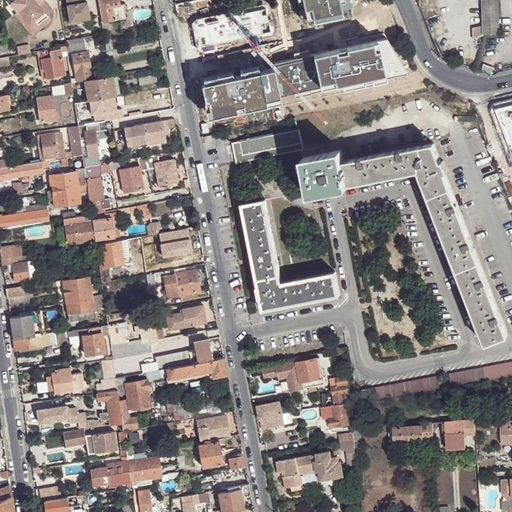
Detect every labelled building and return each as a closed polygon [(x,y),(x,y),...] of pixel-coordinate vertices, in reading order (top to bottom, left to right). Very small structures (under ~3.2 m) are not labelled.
[(19,10),(23,7),(16,0),(14,0),(12,2),(19,10)] [(16,0),(23,7),(19,10),(30,23),(35,20),(41,28),(51,20),(46,14),(52,9),(44,0),(41,0),(41,1),(37,3),(34,0),(16,0)] [(65,0),(69,22),(90,19),(87,2),(84,2),(84,0),(65,0)] [(104,34),(109,33),(110,32),(108,21),(126,18),(123,4),(120,5),(119,0),(99,0),(103,21),(102,21),(104,33),(104,34)] [(199,0),(192,2),(194,12),(210,9),(210,10),(232,6),(230,0),(199,0)] [(316,26),(344,19),(341,4),(345,3),(344,0),(297,0),(298,3),(302,2),(307,23),(315,21),(316,26)] [(483,0),(485,36),(499,35),(498,0),(483,0)] [(176,5),(178,16),(194,12),(192,2),(176,5)] [(196,19),(192,24),(196,48),(271,32),(265,9),(226,18),(223,14),(196,19)] [(30,23),(19,10),(15,13),(32,35),(41,28),(35,20),(30,23)] [(207,81),(204,82),(211,114),(285,99),(282,90),(296,87),(297,91),(345,80),(346,85),(388,76),(386,71),(410,67),(390,33),(380,34),(381,39),(349,46),(350,49),(340,51),(339,48),(318,53),(318,50),(274,59),(277,67),(262,69),(261,65),(242,68),(243,73),(236,75),(235,70),(206,75),(207,81)] [(86,48),(85,41),(68,44),(69,52),(86,48)] [(0,53),(9,52),(8,42),(0,43),(0,53)] [(17,46),(18,55),(31,52),(29,44),(17,46)] [(50,49),(40,50),(43,69),(45,69),(47,78),(66,75),(62,49),(50,51),(50,49)] [(40,50),(37,51),(42,79),(47,78),(45,69),(43,69),(40,50)] [(85,80),(94,78),(89,51),(73,54),(78,81),(85,80)] [(9,57),(0,58),(0,67),(10,66),(9,57)] [(117,96),(114,75),(94,78),(85,80),(89,101),(92,100),(102,99),(109,97),(117,96)] [(73,94),(72,83),(63,84),(65,96),(73,94)] [(7,95),(0,96),(0,111),(10,110),(8,102),(7,95)] [(53,96),(37,98),(40,122),(56,119),(53,96)] [(111,106),(109,97),(102,99),(104,107),(111,106)] [(104,107),(102,99),(92,100),(93,113),(84,115),(85,124),(87,124),(99,122),(106,120),(104,107)] [(143,124),(147,141),(165,138),(165,134),(164,128),(167,127),(175,126),(173,118),(143,124)] [(100,131),(99,122),(87,124),(88,130),(95,129),(97,139),(107,138),(106,130),(100,131)] [(127,145),(147,141),(143,124),(124,127),(127,145)] [(83,155),(78,125),(69,127),(73,157),(83,155)] [(87,156),(98,155),(97,139),(95,129),(88,130),(85,130),(87,156)] [(299,130),(232,144),(237,165),(303,150),(299,130)] [(60,132),(54,133),(57,152),(63,151),(60,132)] [(57,152),(54,133),(41,135),(45,158),(58,156),(57,152)] [(43,161),(46,161),(45,158),(41,135),(37,136),(41,162),(43,161)] [(433,143),(343,162),(347,184),(355,182),(355,183),(392,176),(418,171),(427,193),(443,236),(455,267),(470,306),(485,344),(507,336),(445,173),(440,162),(433,143)] [(302,158),(309,191),(347,184),(343,162),(340,151),(302,158)] [(158,154),(145,156),(147,163),(154,162),(158,185),(178,182),(174,159),(159,161),(158,154)] [(94,165),(99,164),(98,155),(87,156),(83,156),(85,166),(94,165)] [(145,156),(138,157),(139,165),(120,169),(124,191),(143,187),(140,169),(148,168),(147,163),(145,156)] [(63,166),(62,158),(58,159),(49,160),(50,166),(51,171),(63,168),(63,166)] [(44,167),(43,161),(41,162),(5,167),(0,168),(0,179),(43,172),(44,172),(44,167)] [(111,174),(109,162),(99,164),(94,165),(97,177),(100,176),(109,175),(111,174)] [(97,177),(94,165),(85,166),(85,168),(86,176),(87,179),(97,177)] [(77,178),(86,176),(85,168),(76,169),(76,171),(77,178)] [(77,178),(76,171),(50,175),(52,189),(54,199),(55,207),(81,203),(79,192),(77,178)] [(79,192),(88,190),(87,179),(86,176),(77,178),(79,192)] [(92,214),(102,212),(102,210),(100,197),(103,196),(100,176),(97,177),(87,179),(88,190),(92,214)] [(11,187),(12,193),(23,192),(28,191),(27,184),(11,187)] [(347,184),(309,191),(309,196),(348,188),(347,184)] [(109,195),(103,196),(100,197),(102,210),(110,208),(109,195)] [(336,272),(282,282),(267,200),(266,199),(243,204),(249,236),(263,310),(310,302),(340,296),(336,272)] [(48,210),(47,202),(29,205),(29,208),(27,208),(27,212),(48,210)] [(151,217),(148,203),(137,206),(138,211),(139,220),(151,217)] [(138,211),(137,206),(117,209),(118,214),(138,211)] [(62,212),(63,219),(76,217),(75,209),(62,212)] [(0,214),(0,228),(49,221),(48,210),(27,212),(24,213),(2,216),(2,214),(0,214)] [(77,242),(96,240),(93,220),(85,221),(84,215),(76,217),(63,219),(67,241),(76,240),(77,242)] [(93,220),(96,240),(115,237),(112,217),(105,218),(93,220)] [(152,235),(158,233),(160,229),(159,221),(150,223),(152,235)] [(131,262),(127,239),(121,240),(125,263),(131,262)] [(125,263),(121,240),(102,244),(105,267),(108,267),(112,266),(124,263),(125,263)] [(105,267),(102,244),(96,245),(100,275),(102,282),(110,280),(108,267),(105,267)] [(0,248),(2,259),(16,257),(22,256),(21,245),(0,248)] [(2,259),(3,265),(13,264),(17,263),(16,257),(2,259)] [(33,261),(28,262),(30,279),(36,278),(33,261)] [(158,271),(174,269),(172,261),(156,264),(158,271)] [(23,262),(17,263),(13,264),(15,281),(30,279),(28,262),(23,262)] [(183,271),(182,268),(154,273),(156,280),(165,278),(169,297),(200,291),(196,269),(194,269),(183,271)] [(63,280),(66,303),(92,299),(91,291),(90,284),(89,276),(63,280)] [(36,284),(23,286),(24,295),(37,293),(36,284)] [(7,288),(8,297),(24,295),(23,286),(7,288)] [(103,298),(92,299),(93,308),(104,307),(103,298)] [(92,299),(66,303),(67,313),(77,312),(92,310),(93,309),(93,308),(92,299)] [(171,314),(174,328),(206,322),(203,304),(181,308),(181,312),(171,314)] [(30,312),(31,314),(33,326),(39,325),(37,310),(30,312)] [(92,310),(77,312),(78,319),(93,317),(92,310)] [(13,332),(14,338),(34,335),(33,326),(31,314),(11,317),(13,332)] [(150,338),(156,336),(153,320),(140,323),(143,339),(150,338)] [(112,345),(127,342),(124,322),(109,324),(112,345)] [(108,324),(82,328),(82,332),(83,334),(102,331),(102,334),(109,333),(108,324)] [(158,339),(164,338),(162,328),(156,329),(157,337),(158,339)] [(55,345),(66,344),(65,335),(64,331),(55,332),(53,332),(54,339),(55,345)] [(102,331),(83,334),(86,354),(105,351),(102,334),(102,331)] [(48,333),(41,334),(42,345),(50,344),(49,339),(48,333)] [(14,338),(16,350),(42,345),(41,334),(34,335),(14,338)] [(111,345),(113,357),(113,358),(152,351),(151,343),(150,338),(143,339),(127,342),(112,345),(111,345)] [(195,348),(198,362),(213,359),(209,339),(194,341),(195,348)] [(157,361),(158,370),(167,368),(198,362),(195,348),(156,356),(157,361)] [(227,374),(224,357),(213,359),(198,362),(167,368),(169,378),(211,371),(212,374),(212,377),(227,374)] [(297,362),(301,382),(320,378),(316,358),(302,361),(297,362)] [(115,377),(113,359),(102,361),(105,378),(115,377)] [(142,364),(144,373),(145,372),(158,370),(157,361),(142,364)] [(288,381),(290,390),(302,388),(301,382),(297,362),(262,369),(264,379),(279,376),(279,378),(281,378),(287,376),(288,381)] [(511,362),(449,374),(451,387),(511,376),(511,362)] [(71,370),(51,372),(52,375),(54,391),(54,393),(85,389),(82,373),(72,375),(71,370)] [(211,371),(169,378),(170,382),(212,374),(211,371)] [(47,391),(54,391),(52,375),(46,376),(47,391)] [(118,389),(118,394),(127,393),(126,383),(126,382),(125,376),(116,378),(118,389)] [(331,387),(334,405),(346,403),(343,393),(349,393),(348,376),(336,378),(338,386),(331,387)] [(103,391),(118,389),(116,378),(115,377),(105,378),(102,379),(103,391)] [(301,382),(302,388),(324,384),(323,377),(320,378),(301,382)] [(369,389),(370,395),(372,402),(439,390),(436,377),(369,389)] [(147,378),(126,382),(126,383),(127,393),(128,398),(130,409),(151,405),(148,389),(149,389),(147,378)] [(338,386),(336,378),(329,379),(331,387),(338,386)] [(111,424),(122,422),(119,400),(118,394),(118,389),(103,391),(98,392),(99,400),(108,399),(109,411),(110,418),(111,424)] [(175,397),(167,398),(168,410),(174,409),(175,419),(193,416),(192,406),(191,406),(189,394),(175,396),(175,397)] [(123,429),(138,427),(136,416),(130,417),(128,409),(130,409),(128,398),(119,400),(122,422),(123,429)] [(280,402),(257,406),(262,430),(285,425),(280,402)] [(334,405),(331,406),(333,417),(329,418),(330,427),(352,424),(350,402),(346,403),(334,405)] [(67,404),(38,409),(40,422),(69,417),(68,408),(67,404)] [(331,406),(324,407),(327,419),(329,418),(333,417),(331,406)] [(77,407),(68,408),(69,417),(70,422),(79,420),(80,428),(82,428),(85,428),(88,427),(87,420),(86,412),(78,413),(77,407)] [(102,419),(110,418),(109,411),(101,412),(102,419)] [(219,437),(229,436),(225,415),(196,420),(198,429),(207,427),(209,439),(219,437)] [(89,427),(96,426),(95,420),(94,419),(87,420),(88,427),(89,427)] [(463,421),(464,423),(464,429),(472,428),(471,420),(463,421)] [(511,421),(504,422),(504,425),(499,426),(500,444),(511,443),(511,421)] [(433,439),(432,422),(419,422),(420,426),(394,427),(395,442),(406,441),(406,440),(413,440),(414,441),(422,441),(423,439),(433,439)] [(450,432),(464,431),(464,429),(464,423),(450,424),(450,432)] [(200,441),(209,439),(207,427),(198,429),(200,441)] [(96,452),(93,433),(85,434),(84,428),(64,431),(66,443),(77,441),(78,444),(88,442),(90,453),(96,452)] [(115,430),(93,433),(96,452),(118,449),(115,430)] [(359,430),(353,431),(354,439),(355,445),(361,444),(359,430)] [(465,447),(464,431),(450,432),(446,432),(447,448),(465,447)] [(355,445),(354,439),(348,441),(350,463),(356,463),(355,456),(355,445)] [(219,440),(198,444),(202,466),(224,462),(222,454),(221,448),(219,440)] [(133,445),(126,446),(126,447),(126,449),(128,455),(133,454),(134,453),(135,453),(133,445)] [(337,450),(317,454),(318,460),(314,462),(316,467),(320,469),(322,478),(342,474),(337,450)] [(147,451),(146,451),(135,453),(136,459),(148,457),(147,451)] [(135,453),(134,453),(133,454),(128,455),(128,460),(131,481),(132,486),(140,485),(139,480),(152,478),(162,476),(158,457),(148,458),(148,457),(136,459),(135,453)] [(318,460),(317,454),(296,458),(299,471),(301,470),(316,467),(314,462),(318,460)] [(245,465),(243,455),(229,458),(231,468),(245,465)] [(40,457),(31,458),(33,468),(42,467),(40,457)] [(304,484),(301,470),(299,471),(296,458),(278,462),(280,471),(283,471),(286,487),(304,484)] [(128,481),(131,481),(128,460),(120,462),(107,464),(107,466),(109,482),(109,484),(128,481)] [(94,483),(109,482),(107,466),(92,468),(94,483)] [(511,480),(502,481),(502,487),(511,496),(511,497),(510,500),(510,511),(511,511),(511,479),(511,480)] [(12,495),(10,485),(0,489),(0,492),(2,499),(12,495)] [(60,485),(48,487),(49,494),(61,492),(60,485)] [(251,495),(249,486),(241,488),(242,497),(251,495)] [(511,496),(502,487),(503,493),(510,500),(511,497),(511,496)] [(225,511),(243,509),(245,508),(242,497),(241,488),(219,492),(222,509),(222,511),(225,511)] [(153,511),(150,489),(138,491),(140,511),(153,511)] [(206,501),(204,492),(184,496),(185,502),(185,504),(194,503),(206,501)] [(0,511),(14,511),(12,495),(2,499),(0,500),(0,511)] [(46,499),(47,511),(81,511),(80,507),(69,509),(68,496),(46,499)] [(185,504),(185,502),(182,503),(184,511),(195,510),(194,503),(185,504)]
